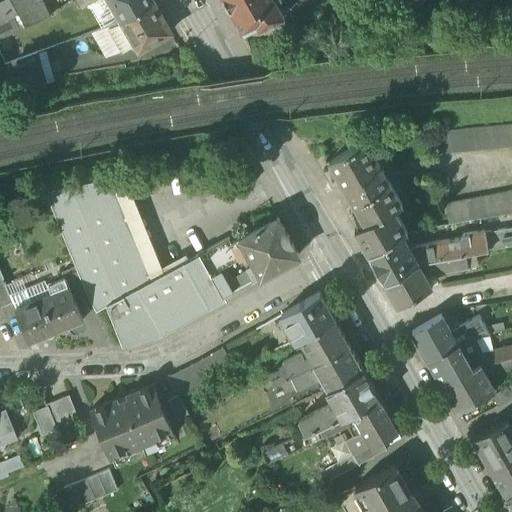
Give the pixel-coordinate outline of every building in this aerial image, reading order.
[(10,0),(26,27),(33,23),(51,14),(43,1),(33,7),(29,0),(10,0)] [(77,0),(82,8),(88,5),(96,0),(77,0)] [(102,28),(109,25),(122,20),(110,0),(96,0),(88,5),(102,28)] [(110,0),(122,20),(154,1),(153,0),(110,0)] [(224,0),(235,18),(275,0),(224,0)] [(284,16),(276,0),(275,0),(235,18),(242,30),(243,30),(257,23),(258,25),(259,28),(284,16)] [(171,31),(154,1),(122,20),(135,43),(139,50),(171,31)] [(109,25),(123,50),(135,43),(122,20),(109,25)] [(109,25),(102,28),(92,32),(105,57),(123,50),(109,25)] [(37,52),(45,79),(54,76),(46,49),(37,52)] [(4,64),(15,86),(45,79),(37,52),(4,64)] [(511,123),(432,133),(435,153),(511,145),(511,123)] [(330,161),(348,192),(384,172),(365,140),(330,161)] [(195,169),(199,196),(257,180),(243,155),(224,158),(225,165),(219,166),(218,159),(203,161),(204,168),(195,169)] [(348,192),(354,203),(390,182),(384,172),(348,192)] [(143,284),(164,273),(162,266),(126,177),(101,181),(143,284)] [(97,310),(107,304),(139,287),(139,286),(143,284),(101,181),(100,180),(47,191),(50,201),(76,265),(84,285),(85,288),(88,295),(97,310)] [(355,229),(369,254),(401,235),(405,233),(408,232),(394,209),(402,204),(390,182),(354,203),(366,223),(355,229)] [(35,194),(38,204),(50,201),(47,191),(36,193),(35,194)] [(511,191),(445,205),(449,225),(511,212),(511,191)] [(261,275),(262,276),(263,275),(277,267),(285,262),(299,255),(293,245),(294,244),(284,227),(278,217),(240,238),(251,257),(255,264),(261,275)] [(511,227),(486,232),(489,249),(511,245),(511,227)] [(476,251),(489,249),(486,232),(486,230),(464,234),(459,238),(414,247),(410,249),(418,263),(421,261),(466,253),(476,251)] [(385,282),(418,263),(410,249),(401,235),(369,254),(385,282)] [(199,254),(213,273),(238,259),(239,254),(232,243),(229,237),(199,254)] [(225,296),(255,279),(248,267),(245,260),(251,257),(240,238),(232,243),(239,254),(238,259),(213,273),(225,296)] [(476,251),(466,253),(468,267),(479,266),(476,251)] [(186,253),(162,266),(164,273),(189,259),(186,253)] [(431,269),(432,273),(468,267),(466,253),(421,261),(418,263),(423,270),(431,269)] [(139,286),(139,287),(163,333),(209,308),(225,299),(226,298),(225,296),(213,273),(199,254),(189,259),(164,273),(143,284),(139,286)] [(245,260),(248,267),(255,264),(251,257),(245,260)] [(423,270),(418,263),(385,282),(398,305),(432,285),(423,270)] [(261,275),(255,264),(248,267),(255,279),(261,275)] [(69,285),(73,293),(85,288),(84,285),(76,265),(62,271),(65,277),(66,277),(69,285)] [(10,294),(26,287),(22,277),(6,283),(10,294)] [(47,284),(51,292),(69,285),(66,277),(65,277),(47,284)] [(45,280),(26,287),(31,300),(42,296),(51,292),(47,284),(45,280)] [(6,283),(5,281),(0,282),(0,305),(0,307),(13,302),(10,294),(6,283)] [(69,285),(51,292),(42,296),(56,330),(83,319),(73,293),(69,285)] [(13,302),(16,307),(31,300),(26,287),(10,294),(13,302)] [(153,338),(163,333),(139,287),(107,304),(123,345),(153,338)] [(296,339),(300,338),(335,318),(320,292),(282,314),(296,339)] [(30,341),(56,330),(42,296),(31,300),(16,307),(30,341)] [(429,359),(458,343),(451,332),(441,314),(413,331),(429,359)] [(479,316),(451,332),(458,343),(475,337),(490,334),(485,326),(479,316)] [(300,338),(309,354),(314,363),(349,343),(335,318),(300,338)] [(485,326),(490,334),(491,334),(505,330),(503,321),(485,326)] [(490,334),(475,337),(485,353),(495,350),(491,334),(490,334)] [(475,337),(458,343),(467,360),(476,355),(485,353),(475,337)] [(321,375),(329,389),(364,369),(349,343),(314,363),(321,375)] [(472,368),(467,360),(458,343),(429,359),(444,385),(472,368)] [(472,368),(480,364),(511,356),(511,346),(495,350),(485,353),(476,355),(467,360),(472,368)] [(199,360),(192,364),(201,384),(235,368),(224,347),(199,360)] [(282,379),(314,363),(309,354),(305,356),(302,351),(283,359),(281,365),(269,371),(274,382),(282,379)] [(511,368),(511,356),(480,364),(484,371),(490,368),(496,373),(511,368)] [(287,391),(321,375),(314,363),(282,379),(287,391)] [(179,395),(201,384),(192,364),(168,376),(179,395)] [(480,364),(472,368),(444,385),(458,410),(494,389),(484,371),(480,364)] [(327,389),(337,406),(341,415),(352,410),(380,397),(364,369),(329,389),(327,389)] [(91,408),(111,457),(132,448),(130,443),(140,439),(150,435),(152,440),(174,431),(154,383),(91,408)] [(511,383),(493,394),(499,405),(511,397),(511,383)] [(47,405),(56,426),(79,417),(69,394),(47,403),(47,405)] [(169,400),(179,419),(189,414),(178,395),(169,400)] [(380,397),(352,410),(371,442),(372,445),(382,439),(399,430),(380,397)] [(56,426),(47,405),(33,411),(43,434),(57,429),(56,426)] [(318,426),(341,415),(337,406),(331,409),(330,406),(328,405),(299,419),(305,432),(318,426)] [(5,408),(0,409),(0,444),(18,437),(5,408)] [(353,453),(371,442),(352,410),(341,415),(318,426),(323,437),(348,425),(354,435),(345,440),(353,453)] [(474,438),(493,471),(511,459),(511,427),(508,419),(474,438)] [(142,444),(152,440),(150,435),(140,439),(142,444)] [(132,448),(142,444),(140,439),(130,443),(132,448)] [(353,453),(359,464),(387,448),(382,439),(372,445),(371,442),(353,453)] [(338,461),(353,453),(345,440),(331,448),(338,461)] [(264,451),(270,462),(288,454),(283,443),(264,451)] [(328,482),(359,464),(353,453),(338,461),(322,470),(328,482)] [(20,454),(0,461),(0,477),(25,466),(20,454)] [(511,459),(493,471),(507,495),(511,492),(511,459)] [(424,511),(413,491),(411,492),(395,464),(355,487),(358,491),(363,489),(370,501),(365,504),(369,511),(424,511)] [(54,491),(62,511),(63,511),(118,489),(109,468),(54,491)]
